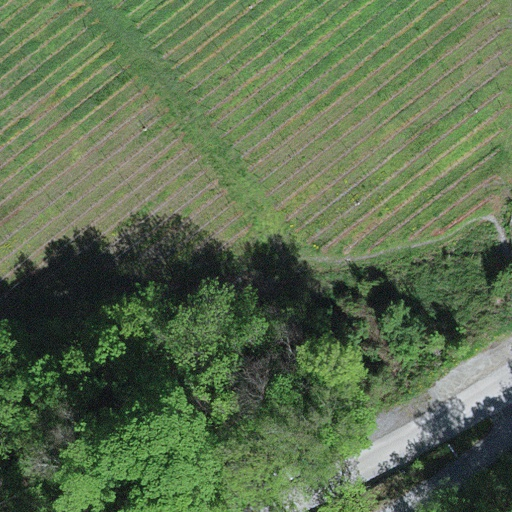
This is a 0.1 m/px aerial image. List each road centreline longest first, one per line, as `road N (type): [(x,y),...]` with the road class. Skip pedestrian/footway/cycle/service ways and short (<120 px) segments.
road 1 (residential): [(511,377),(262,511)]
road 2 (residential): [(399,511),(511,428)]
